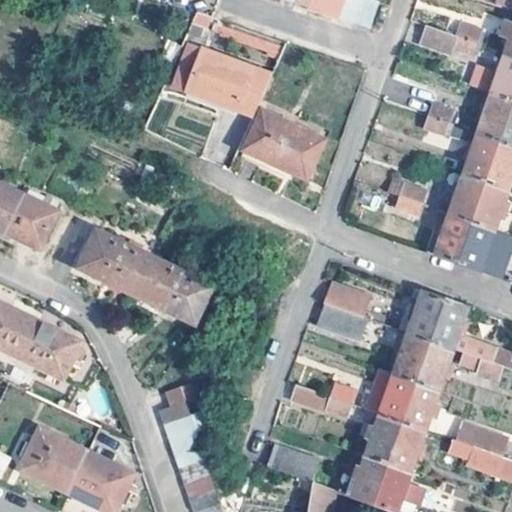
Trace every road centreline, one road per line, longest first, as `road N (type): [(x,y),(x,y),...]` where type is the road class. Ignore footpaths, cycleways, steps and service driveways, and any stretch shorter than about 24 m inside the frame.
road 1 (residential): [(178,511),(123,355),(79,304),(0,267)]
road 2 (residential): [(323,235),(256,443)]
road 3 (residential): [(323,235),(511,300)]
road 4 (residential): [(386,54),(323,235)]
road 5 (residential): [(386,54),(230,0)]
road 6 (residential): [(201,170),(323,235)]
